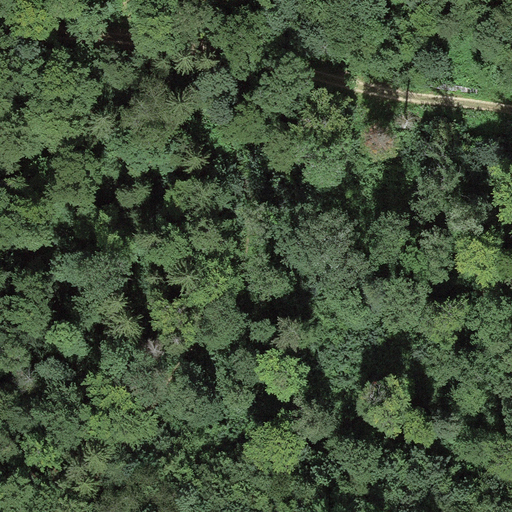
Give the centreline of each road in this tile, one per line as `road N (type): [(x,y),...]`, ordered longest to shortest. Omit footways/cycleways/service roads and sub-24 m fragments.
road 1 (track): [(85,511),(92,487),(254,222),(171,93),(118,30)]
road 2 (track): [(511,111),(118,30),(0,29)]
